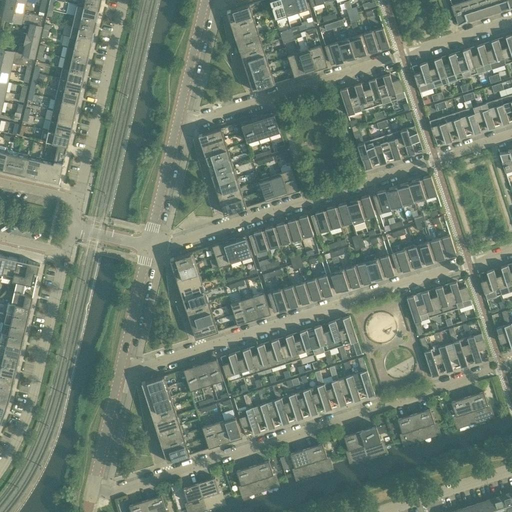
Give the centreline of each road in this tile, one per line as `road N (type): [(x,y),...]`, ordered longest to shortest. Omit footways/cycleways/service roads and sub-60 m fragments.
road 1 (residential): [(90,497),(511,362)]
road 2 (residential): [(119,373),(511,251)]
road 3 (residential): [(148,246),(511,136)]
road 4 (residential): [(176,123),(511,20)]
road 5 (residential): [(0,468),(23,424),(66,252)]
road 6 (residential): [(77,201),(123,0)]
road 7 (residential): [(119,373),(148,246)]
road 8 (residential): [(90,497),(119,373)]
road 9 (residential): [(176,123),(205,0)]
road 10 (residential): [(148,246),(176,123)]
